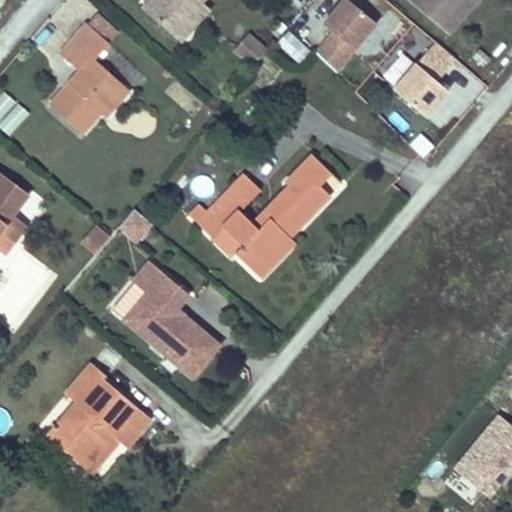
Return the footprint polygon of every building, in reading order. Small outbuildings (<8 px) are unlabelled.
[(153,0),(145,11),(174,36),(186,21),(194,28),(209,10),(202,3),(204,0),(153,0)] [(315,54),(335,72),(377,25),(349,0),(345,0),(324,24),(334,32),(315,54)] [(474,0),(414,0),(449,30),(474,0)] [(87,25),(108,44),(119,31),(97,12),(87,25)] [(186,21),(174,36),(181,42),(194,28),(186,21)] [(81,133),(100,112),(123,86),(95,60),(108,44),(87,25),(68,46),(71,49),(64,57),(79,71),(50,104),(81,133)] [(311,50),(290,30),(280,42),(301,62),(311,50)] [(248,35),(235,50),(254,66),(267,51),(248,35)] [(437,81),(456,59),(435,41),(394,90),(425,116),(448,90),(437,81)] [(123,86),(100,112),(105,117),(129,90),(123,86)] [(31,113),(5,90),(0,95),(0,127),(10,136),(31,113)] [(189,214),(213,239),(223,228),(241,245),(235,252),(260,276),(284,252),(270,239),(280,229),(288,236),(290,235),(330,194),(321,185),(332,173),(312,154),(285,182),(289,186),(272,203),(278,209),(258,229),(252,223),(240,211),(260,190),(245,175),(208,212),(199,204),(189,214)] [(0,236),(2,234),(13,241),(25,224),(12,214),(27,193),(0,173),(0,236)] [(272,203),(252,223),(258,229),(278,209),(272,203)] [(129,247),(143,230),(127,216),(112,233),(129,247)] [(98,225),(82,244),(95,254),(110,235),(98,225)] [(223,228),(213,239),(231,256),(235,252),(241,245),(223,228)] [(270,239),(284,252),(295,240),(290,235),(288,236),(280,229),(270,239)] [(0,236),(0,249),(5,252),(13,241),(2,234),(0,236)] [(181,324),(176,319),(175,310),(188,294),(149,262),(133,282),(134,283),(147,294),(126,319),(125,320),(192,376),(218,346),(186,319),(181,324)] [(147,294),(134,283),(112,308),(126,319),(147,294)] [(186,319),(175,310),(176,319),(181,324),(186,319)] [(48,436),(85,467),(106,442),(99,436),(105,429),(120,441),(126,447),(150,418),(104,379),(106,375),(92,364),(66,393),(77,402),(48,436)] [(511,469),(511,427),(496,414),(452,465),(488,496),(511,469)] [(106,442),(85,467),(93,473),(120,441),(105,429),(99,436),(106,442)]
